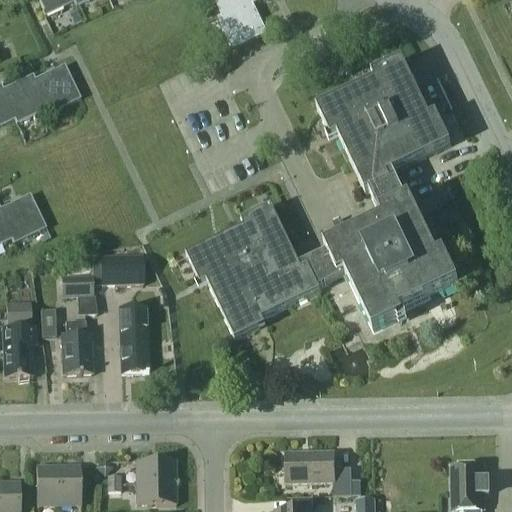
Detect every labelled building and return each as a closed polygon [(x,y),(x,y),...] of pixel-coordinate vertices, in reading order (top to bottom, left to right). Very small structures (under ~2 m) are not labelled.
[(75,4),(72,0),(36,0),(42,12),(40,13),(43,20),(73,5),(75,4)] [(72,0),(75,4),(73,5),(75,9),(91,0),(72,0)] [(219,20),(249,6),(254,4),(251,0),(209,0),(218,18),(219,20)] [(219,20),(218,18),(214,20),(229,53),(264,36),(249,6),(219,20)] [(76,13),(69,17),(74,28),(82,24),(76,13)] [(432,126),(401,63),(377,75),(380,81),(316,112),(328,136),(334,133),(365,196),(369,195),(382,222),(324,250),(326,253),(299,266),(271,208),(246,220),(249,227),(185,258),(197,283),(204,279),(234,343),(259,331),(256,325),(319,294),(318,290),(345,277),(373,335),(398,323),(395,316),(458,285),(446,261),(440,264),(410,200),(406,202),(393,175),(451,148),(439,123),(432,126)] [(47,110),(44,112),(46,116),(79,101),(62,67),(33,81),(47,110)] [(47,110),(33,81),(31,76),(1,90),(15,119),(12,121),(14,126),(44,112),(47,110)] [(427,105),(447,93),(442,85),(422,97),(427,105)] [(15,119),(1,90),(0,87),(0,126),(12,121),(15,119)] [(0,215),(13,241),(10,242),(12,246),(45,230),(28,196),(0,209),(0,215)] [(13,241),(0,215),(0,247),(10,242),(13,241)] [(100,290),(144,289),(143,259),(99,261),(100,290)] [(67,278),(90,274),(88,262),(64,266),(67,278)] [(61,281),(61,302),(77,302),(77,319),(96,319),(92,301),(92,280),(61,281)] [(30,330),(29,306),(5,306),(5,332),(2,332),(3,380),(32,379),(31,350),(37,350),(36,330),(30,330)] [(119,344),(120,378),(146,377),(146,341),(145,310),(119,311),(119,344)] [(85,337),(85,326),(64,326),(64,338),(60,338),(61,379),(90,378),(89,337),(85,337)] [(333,487),(333,499),(351,499),(351,475),(335,475),(335,458),(286,459),(287,488),(333,487)] [(104,463),(95,472),(104,481),(109,476),(109,468),(104,463)] [(135,487),(175,487),(174,465),(135,466),(135,487)] [(482,469),(453,470),(453,475),(453,511),(482,511),(482,503),(491,502),(491,484),(482,484),(482,474),(482,469)] [(36,510),(58,510),(57,471),(35,472),(36,510)] [(57,471),(58,510),(80,509),(79,471),(57,471)] [(106,488),(121,487),(121,479),(106,479),(106,488)] [(121,487),(106,488),(106,496),(121,496),(121,487)] [(175,487),(135,487),(135,509),(175,508),(175,487)] [(0,488),(0,511),(18,511),(18,488),(0,488)] [(356,503),(356,511),(375,511),(375,502),(356,503)]
